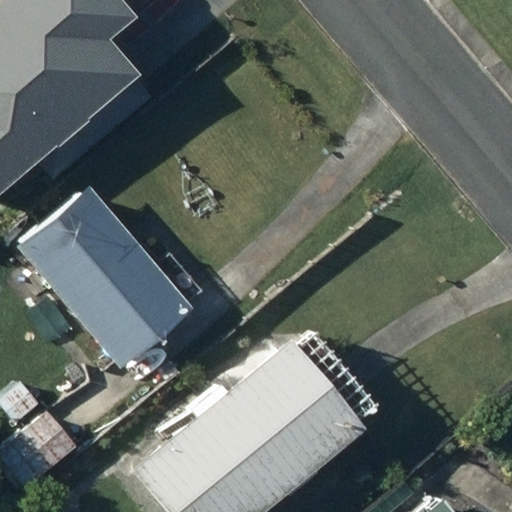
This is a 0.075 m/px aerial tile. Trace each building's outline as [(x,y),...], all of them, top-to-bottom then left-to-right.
[(0,0),(0,184),(33,156),(51,178),(147,95),(128,74),(132,70),(102,35),(129,12),(118,0),(0,0)] [(83,183),(10,246),(116,369),(188,306),(83,183)] [(192,414),(129,467),(166,511),(256,511),(359,426),(352,418),(369,404),(307,331),(291,345),(284,336),(221,389),(212,379),(183,404),(192,414)] [(17,379),(0,393),(0,406),(12,421),(36,402),(17,379)] [(43,409),(0,444),(0,467),(19,490),(73,446),(43,409)] [(447,511),(435,498),(422,510),(417,504),(408,511),(447,511)]
